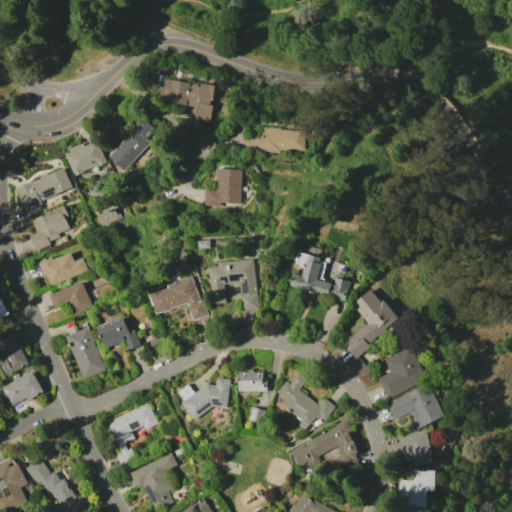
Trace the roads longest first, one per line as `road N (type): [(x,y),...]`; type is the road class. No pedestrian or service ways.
road 1 (tertiary): [(511,219),(446,112),(394,83),(287,86),(184,46),(137,60),(93,101)]
road 2 (residential): [(71,409),(212,346),(284,342),(340,371),(376,429),(382,477),(375,511)]
road 3 (residential): [(11,121),(0,158),(6,252),(120,511)]
